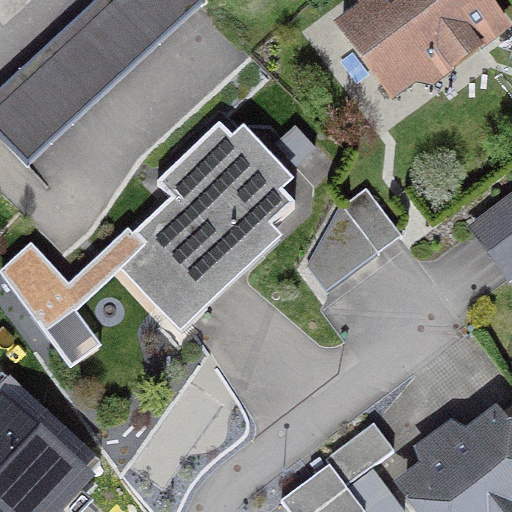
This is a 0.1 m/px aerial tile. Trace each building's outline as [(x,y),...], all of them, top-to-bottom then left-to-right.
[(192,0),(115,0),(0,107),(0,136),(28,167),(200,8),(192,0)] [(481,0),(380,0),(380,1),(377,16),(362,14),(341,30),(391,97),(443,58),(442,47),(458,35),(466,36),(476,49),(503,29),(481,0)] [(133,236),(143,247),(120,268),(181,334),(206,311),(196,300),(294,209),(218,128),(156,185),(171,201),(133,236)] [(341,208),(307,270),(325,295),(401,239),(365,191),(341,208)] [(10,389),(0,400),(0,511),(69,511),(96,484),(37,429),(45,421),(10,389)] [(511,511),(511,444),(494,420),(404,488),(422,511),(511,511)] [(328,468),(344,489),(393,453),(372,425),(324,461),(328,468)] [(361,511),(344,489),(328,468),(280,503),(286,511),(361,511)]
